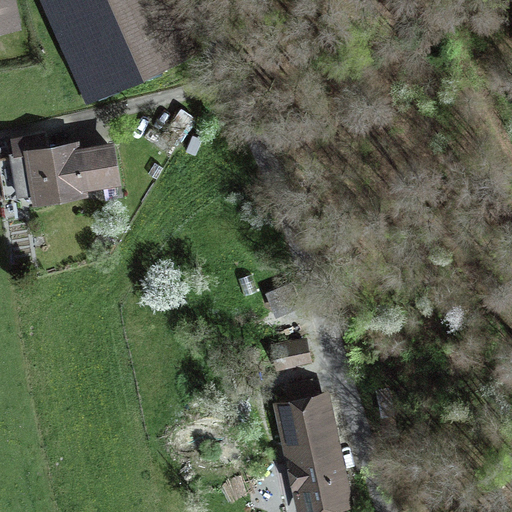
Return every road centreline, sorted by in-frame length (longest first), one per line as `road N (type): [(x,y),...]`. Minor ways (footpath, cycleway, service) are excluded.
road 1 (unclassified): [(392,511),(198,0)]
road 2 (track): [(471,0),(511,213)]
